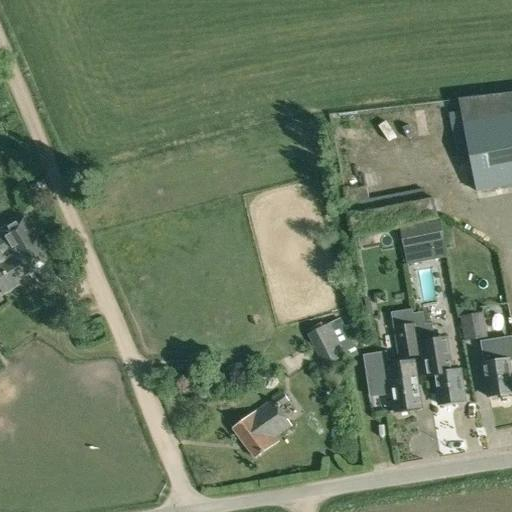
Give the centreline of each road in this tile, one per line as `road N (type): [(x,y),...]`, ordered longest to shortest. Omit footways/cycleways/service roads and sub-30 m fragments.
road 1 (track): [(194,507),(0,33)]
road 2 (unclassified): [(299,491),(511,457)]
road 3 (unclassified): [(299,491),(167,511)]
